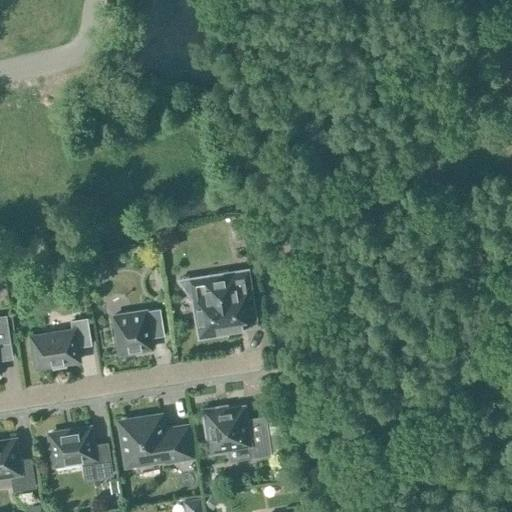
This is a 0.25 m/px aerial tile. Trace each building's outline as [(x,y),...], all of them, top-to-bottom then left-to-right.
[(178,278),(190,291),(194,297),(200,335),(228,331),(228,336),(239,334),(236,312),(253,309),(247,271),(229,274),(228,270),(178,278)] [(77,276),(66,278),(68,287),(79,285),(77,276)] [(36,281),(25,283),(26,293),(38,291),(36,281)] [(150,337),(165,334),(160,308),(146,310),(146,309),(114,315),(120,353),(152,348),(150,337)] [(0,372),(1,372),(0,365),(0,342),(10,341),(6,315),(0,315),(0,372)] [(87,318),(72,320),(73,329),(32,336),(37,366),(80,359),(77,346),(91,343),(87,318)] [(224,448),(250,444),(252,456),(271,453),(265,416),(248,419),(245,405),(217,409),(217,406),(202,409),(204,423),(207,423),(210,438),(207,439),(210,453),(224,451),(224,448)] [(161,415),(121,421),(128,463),(166,457),(167,462),(192,458),(187,426),(163,430),(161,415)] [(107,443),(94,446),(91,426),(50,433),(55,464),(83,459),(86,478),(112,473),(107,443)] [(19,460),(15,438),(0,440),(0,475),(11,473),(14,489),(35,486),(31,458),(19,460)] [(117,480),(110,481),(112,492),(119,491),(117,480)] [(211,495),(206,503),(212,507),(217,500),(211,495)] [(184,499),(185,511),(203,511),(202,497),(184,499)]
